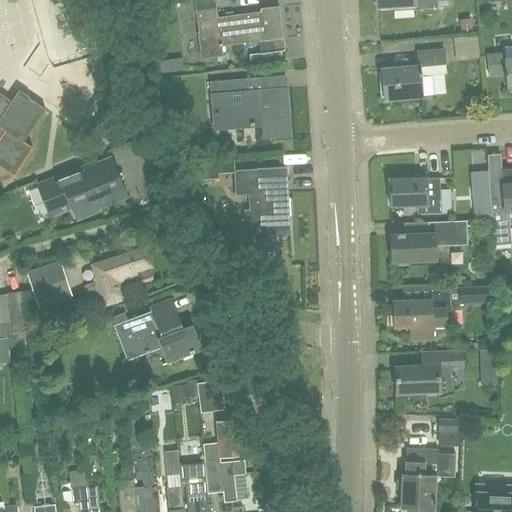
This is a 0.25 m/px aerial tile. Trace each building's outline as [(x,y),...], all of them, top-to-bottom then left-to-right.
[(215,0),(198,0),(195,0),(196,12),(197,12),(200,32),(197,33),(202,60),(223,57),(222,47),(259,42),(262,42),(263,54),(249,56),(251,68),(284,64),(282,52),(284,52),(283,39),(279,7),(261,9),(260,13),(217,19),(215,9),(217,9),(215,0)] [(378,0),(379,9),(414,7),(414,11),(438,9),(437,0),(378,0)] [(458,62),(479,60),(476,37),(455,39),(458,62)] [(420,68),(382,71),(385,101),(423,97),(434,96),(432,76),(437,75),(446,74),(444,50),(419,53),(420,68)] [(487,56),(486,56),(488,76),(489,75),(504,74),(505,78),(506,78),(507,90),(511,89),(511,58),(505,59),(504,55),(503,55),(487,57),(487,56)] [(247,91),(246,79),(210,82),(210,94),(211,108),(220,108),(221,114),(233,113),(234,126),(250,125),(250,127),(255,126),(255,124),(262,124),(263,139),(291,137),(287,88),(247,91)] [(11,103),(4,99),(0,95),(0,167),(13,176),(32,148),(23,142),(45,109),(18,91),(11,103)] [(98,211),(97,209),(126,197),(111,159),(82,171),(81,168),(38,185),(50,216),(71,207),(77,220),(98,211)] [(218,162),(204,163),(205,180),(219,179),(218,174),(218,162)] [(274,230),(291,229),(287,168),(257,169),(257,170),(234,171),(236,196),(249,195),(249,210),(243,211),(252,231),(274,230)] [(488,183),(489,190),(491,213),(495,247),(511,245),(511,243),(510,225),(509,211),(511,210),(511,169),(502,171),(503,182),(488,183)] [(427,214),(440,214),(439,179),(389,181),(390,208),(427,207),(427,214)] [(427,234),(405,235),(403,235),(403,234),(397,234),(397,235),(391,236),(392,262),(435,261),(435,248),(466,246),(465,221),(427,223),(427,234)] [(136,280),(151,275),(148,266),(149,265),(144,248),(92,265),(96,280),(85,284),(92,305),(103,302),(104,303),(121,298),(116,281),(135,275),(136,280)] [(38,308),(73,298),(61,261),(26,272),(38,308)] [(441,339),(440,327),(450,326),(449,288),(430,289),(430,301),(393,302),(394,312),(390,316),(391,326),(394,326),(394,328),(410,328),(410,340),(441,339)] [(489,288),(460,289),(460,305),(467,304),(488,304),(492,303),(492,288),(489,288)] [(30,290),(8,293),(8,298),(11,319),(12,324),(25,322),(35,321),(34,316),(31,293),(31,290),(30,290)] [(0,333),(10,332),(9,322),(10,322),(7,298),(0,298),(0,333)] [(113,317),(116,325),(114,326),(127,361),(161,349),(167,365),(203,352),(194,325),(183,329),(172,299),(149,307),(151,312),(128,321),(125,313),(113,317)] [(0,364),(10,364),(8,338),(0,339),(0,364)] [(422,367),(396,368),(397,394),(440,393),(440,399),(455,395),(455,377),(452,377),(452,368),(462,368),(461,351),(437,352),(421,353),(422,367)] [(211,383),(214,413),(225,412),(222,382),(211,383)] [(201,415),(214,413),(211,383),(197,385),(199,397),(201,415)] [(186,386),(172,387),(174,408),(191,406),(190,398),(189,385),(186,386)] [(438,421),(438,433),(458,433),(458,421),(438,421)] [(220,444),(218,444),(220,460),(221,459),(245,457),(241,422),(218,424),(220,444)] [(218,444),(204,445),(205,462),(205,465),(207,483),(207,485),(208,494),(209,494),(223,493),(220,463),(220,460),(218,444)] [(294,446),(284,448),(286,458),(296,456),(294,446)] [(177,450),(164,452),(166,476),(180,475),(177,450)] [(436,455),(436,451),(405,450),(404,475),(401,475),(400,509),(405,509),(406,511),(427,511),(429,510),(434,511),(435,478),(456,479),(456,456),(436,455)] [(243,461),(220,463),(223,493),(224,502),(224,504),(232,503),(237,502),(234,476),(245,475),(243,461)] [(120,482),(117,482),(120,511),(136,511),(134,488),(133,471),(121,472),(119,472),(120,482)] [(208,511),(208,501),(206,485),(185,487),(187,511),(208,511)] [(90,511),(88,487),(69,490),(71,505),(77,504),(77,511),(90,511)] [(98,511),(97,487),(88,487),(90,511),(98,511)] [(183,511),(181,487),(166,488),(168,511),(173,511),(183,511)] [(136,511),(145,511),(143,488),(134,488),(136,511)] [(475,495),(475,511),(479,511),(478,511),(511,511),(511,490),(479,490),(479,496),(475,495)]
